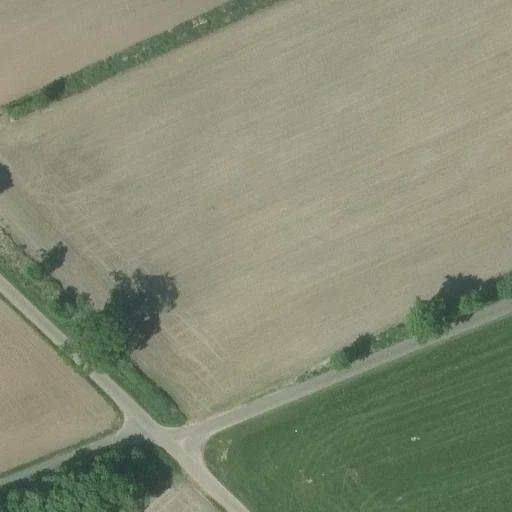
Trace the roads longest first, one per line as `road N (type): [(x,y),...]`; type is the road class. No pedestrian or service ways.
road 1 (unclassified): [(511,299),(161,440)]
road 2 (unclassified): [(0,288),(145,425)]
road 3 (unclassified): [(145,425),(0,482)]
